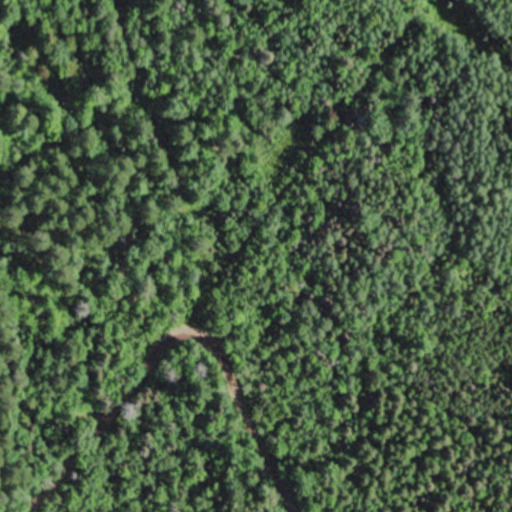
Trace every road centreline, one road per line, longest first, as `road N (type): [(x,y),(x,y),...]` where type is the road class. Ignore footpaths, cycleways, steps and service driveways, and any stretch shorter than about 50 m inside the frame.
road 1 (residential): [(300,511),(211,341),(192,329),(170,336),(31,511)]
road 2 (track): [(192,329),(201,302),(427,0)]
